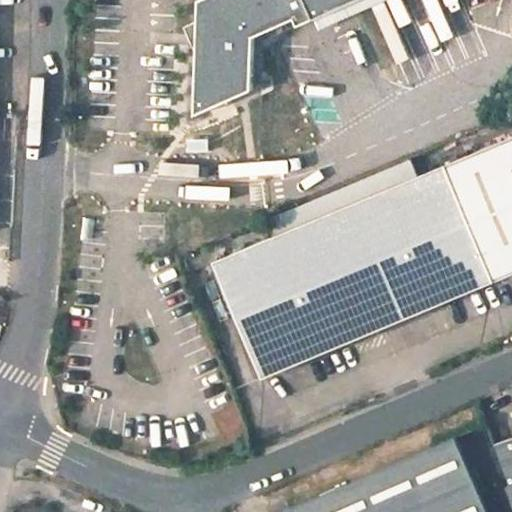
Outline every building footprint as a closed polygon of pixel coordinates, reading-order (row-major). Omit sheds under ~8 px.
[(301,27),(360,0),(205,0),(203,1),(198,117),(255,91),(258,38),(298,20),(301,27)] [(495,279),(511,271),(511,134),(445,162),(495,279)] [(495,279),(445,162),(215,259),(264,377),(495,279)] [(511,435),(497,442),(511,485),(511,484),(511,435)] [(288,510),(282,511),(490,511),(456,436),(288,510)]
